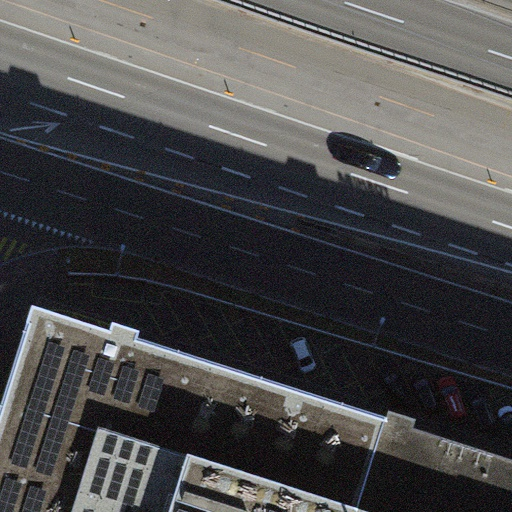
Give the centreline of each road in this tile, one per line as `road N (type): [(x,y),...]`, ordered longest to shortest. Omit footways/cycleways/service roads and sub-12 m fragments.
road 1 (motorway): [(0,54),(511,228)]
road 2 (primary): [(0,173),(511,333)]
road 3 (motorway): [(511,72),(312,0)]
